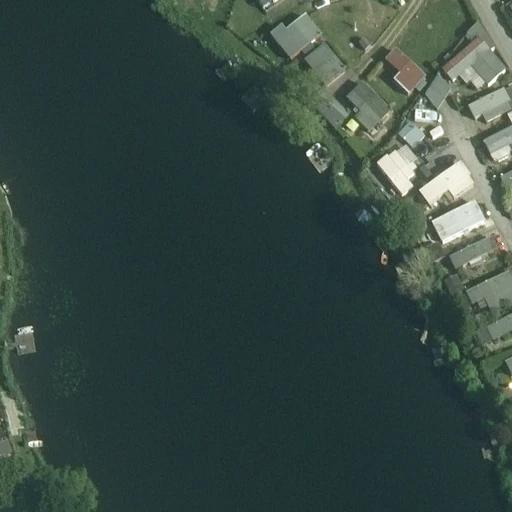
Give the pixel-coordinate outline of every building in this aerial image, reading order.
[(256,0),(261,8),(277,0),(256,0)] [(386,29),(386,5),(366,5),(366,29),(386,29)] [(304,13),(272,38),(290,62),(323,37),(304,13)] [(479,39),(441,71),(453,85),(463,77),(478,96),(506,72),(479,39)] [(325,90),(347,72),(326,45),(303,62),(325,90)] [(384,63),(399,77),(394,82),(410,97),(427,79),(396,50),(384,63)] [(439,80),(423,98),(438,111),(454,93),(439,80)] [(346,100),(361,116),(356,121),(370,135),(392,114),(364,84),(346,100)] [(475,122),(484,117),(488,125),(511,112),(511,108),(503,91),(468,109),(475,122)] [(311,108),(338,130),(351,114),(323,93),(311,108)] [(416,152),(427,139),(410,124),(398,138),(416,152)] [(511,129),(483,143),(494,167),(511,158),(511,129)] [(403,199),(414,190),(407,181),(414,175),(395,152),(376,168),(403,199)] [(446,199),(450,205),(476,188),(461,166),(417,194),(428,211),(446,199)] [(508,193),(511,190),(511,174),(501,181),(508,193)] [(431,228),(442,248),(486,225),(475,204),(431,228)] [(458,277),(500,254),(492,240),(450,263),(458,277)] [(492,316),(511,307),(511,279),(511,276),(466,296),(472,309),(486,303),(492,316)] [(511,319),(479,338),(486,351),(511,336),(511,319)]
